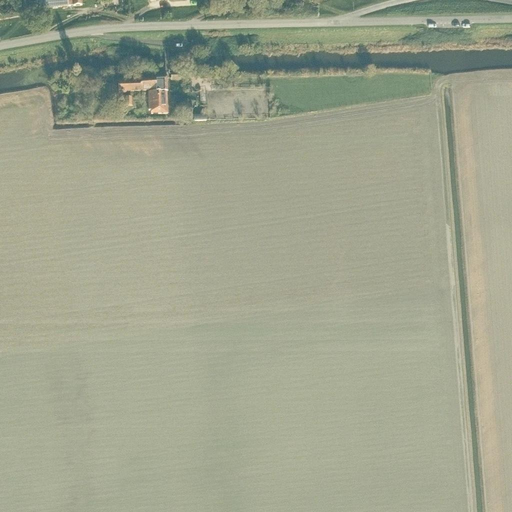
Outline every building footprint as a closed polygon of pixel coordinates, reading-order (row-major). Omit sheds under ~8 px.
[(34,0),(36,10),(81,6),(80,0),(34,0)] [(151,103),(150,111),(150,115),(167,114),(166,93),(167,93),(166,78),(155,79),(156,93),(157,93),(158,104),(151,103)] [(141,91),(140,80),(140,79),(117,81),(118,94),(127,94),(127,93),(134,92),(133,92),(141,91)] [(151,103),(158,104),(157,93),(156,93),(155,79),(140,80),(141,91),(141,92),(149,91),(150,93),(148,93),(148,112),(150,111),(151,103)] [(120,107),(131,107),(131,98),(120,98),(120,107)] [(186,105),(175,105),(175,113),(186,113),(186,105)]
